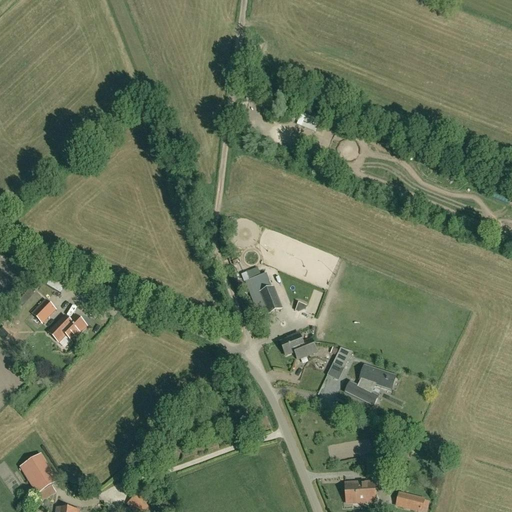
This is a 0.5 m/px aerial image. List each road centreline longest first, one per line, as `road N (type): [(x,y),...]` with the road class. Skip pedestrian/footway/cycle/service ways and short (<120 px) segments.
road 1 (unclassified): [(318,511),(255,362),(0,243)]
road 2 (track): [(243,0),(213,242),(255,362)]
road 3 (track): [(113,0),(213,242)]
road 4 (track): [(285,430),(114,488)]
